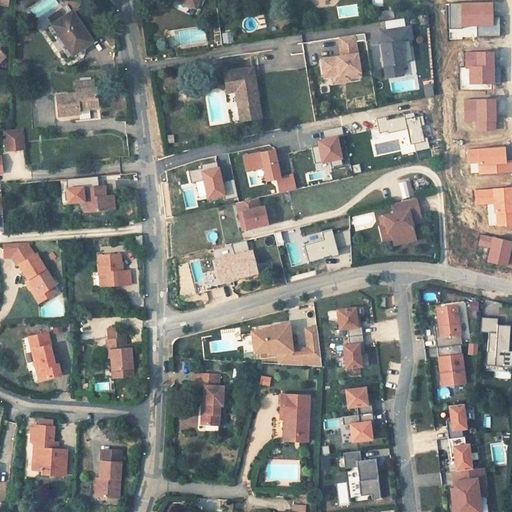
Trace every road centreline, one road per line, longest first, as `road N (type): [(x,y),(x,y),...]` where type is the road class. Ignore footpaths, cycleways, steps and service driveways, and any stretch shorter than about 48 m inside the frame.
road 1 (residential): [(156,330),(150,172),(123,0)]
road 2 (residential): [(156,330),(358,270),(399,269)]
road 3 (residential): [(412,511),(400,422),(409,357),(399,269)]
road 4 (residential): [(0,393),(83,408),(156,409)]
